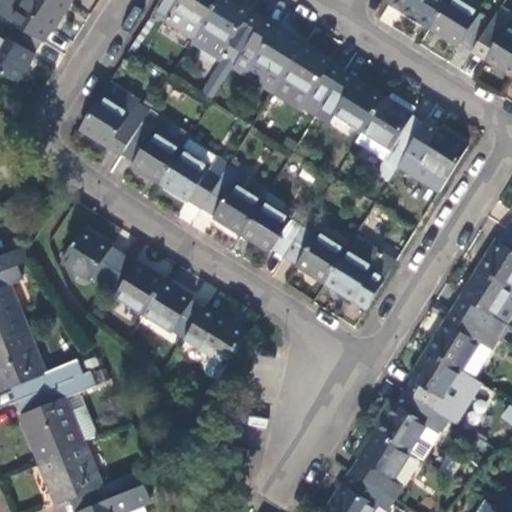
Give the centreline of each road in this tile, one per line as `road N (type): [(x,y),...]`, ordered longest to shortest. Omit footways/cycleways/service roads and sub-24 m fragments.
road 1 (residential): [(120,0),(34,137),(366,364)]
road 2 (residential): [(366,364),(511,139)]
road 3 (residential): [(338,14),(511,121)]
road 4 (residential): [(366,364),(268,490)]
